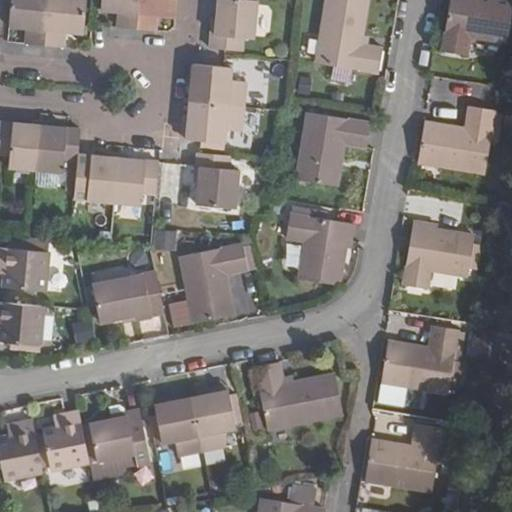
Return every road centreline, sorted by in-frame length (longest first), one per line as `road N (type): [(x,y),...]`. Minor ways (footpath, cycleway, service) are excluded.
road 1 (residential): [(364,301),(312,328),(0,395)]
road 2 (residential): [(419,0),(364,301)]
road 3 (residential): [(0,100),(84,108),(106,127),(136,127),(157,113),(166,84),(158,61)]
road 4 (residential): [(364,301),(370,349),(347,485)]
road 5 (residential): [(158,61),(114,52),(89,67),(0,60)]
